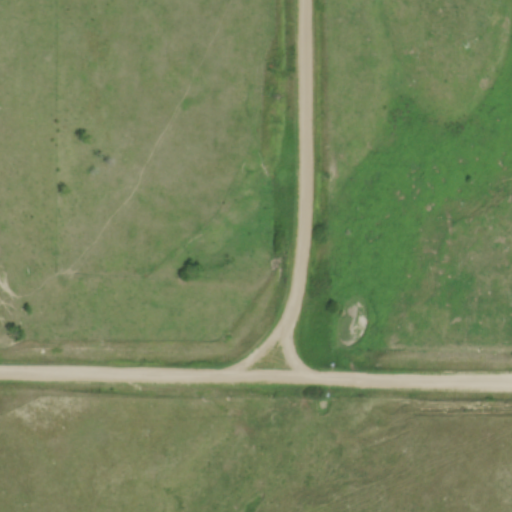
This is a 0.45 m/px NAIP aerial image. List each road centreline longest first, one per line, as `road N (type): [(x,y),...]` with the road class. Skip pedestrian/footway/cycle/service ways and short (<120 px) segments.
road 1 (residential): [(511,382),(0,371)]
road 2 (residential): [(232,376),(284,332),(297,293),(306,238),(303,0)]
